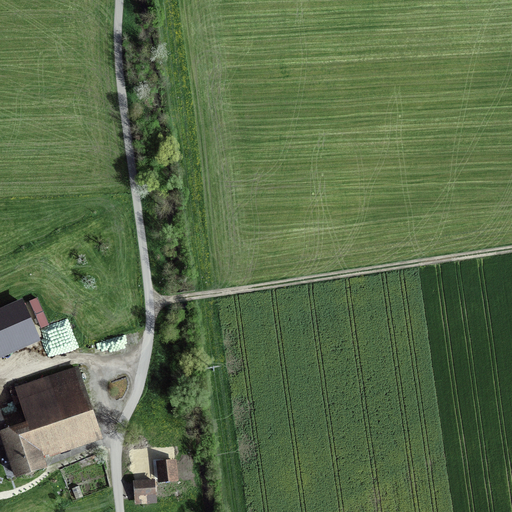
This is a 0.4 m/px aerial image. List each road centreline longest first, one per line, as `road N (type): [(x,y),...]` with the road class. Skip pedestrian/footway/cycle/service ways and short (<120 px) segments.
road 1 (track): [(150,301),(511,248)]
road 2 (track): [(147,347),(110,345),(0,386)]
road 3 (track): [(0,495),(113,443)]
